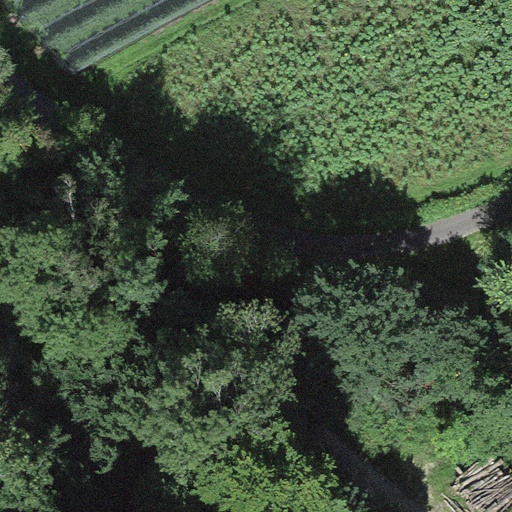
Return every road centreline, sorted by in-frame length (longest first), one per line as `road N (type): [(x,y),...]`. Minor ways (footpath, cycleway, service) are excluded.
road 1 (track): [(0,72),(67,129),(284,239),(361,255),(435,248),(511,220)]
road 2 (track): [(0,166),(144,269),(391,511)]
